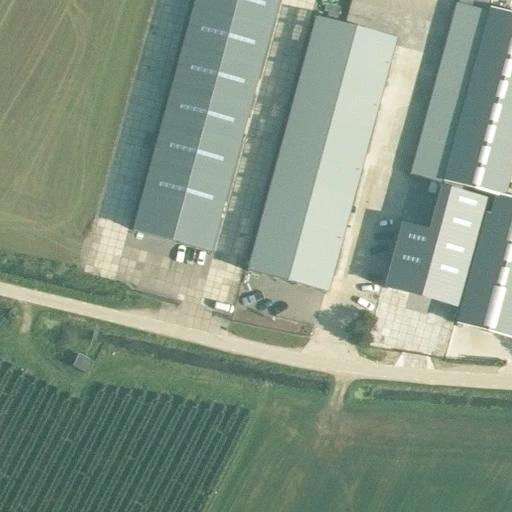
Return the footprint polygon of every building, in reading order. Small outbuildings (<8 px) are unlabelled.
[(194,0),(173,77),(252,99),(279,0),(194,0)] [(488,0),(459,0),(458,6),(484,14),(488,1),(488,0)] [(458,6),(456,5),(410,176),(430,181),(427,193),(435,195),(438,183),(439,183),(484,14),(458,6)] [(511,19),(487,12),(481,34),(511,42),(511,19)] [(315,19),(303,62),(383,83),(394,41),(315,19)] [(511,42),(481,34),(475,55),(511,64),(511,42)] [(511,64),(475,55),(469,77),(511,87),(511,64)] [(303,62),(289,114),(369,135),(383,83),(303,62)] [(173,77),(143,190),(222,211),(252,99),(173,77)] [(511,87),(469,77),(463,98),(511,111),(511,87)] [(511,111),(463,98),(457,119),(511,133),(511,111)] [(289,114),(271,183),(350,205),(369,135),(289,114)] [(511,133),(457,119),(452,141),(511,157),(511,153),(511,133)] [(452,141),(446,162),(506,178),(511,157),(452,141)] [(446,162),(440,184),(490,198),(491,195),(500,197),(506,178),(446,162)] [(350,205),(271,183),(247,272),(326,294),(343,230),(350,205)] [(438,234),(422,292),(457,302),(484,201),(439,189),(428,231),(438,234)] [(143,190),(132,231),(211,253),(222,211),(143,190)] [(482,213),(476,237),(505,245),(511,219),(511,200),(500,197),(491,195),(490,198),(486,214),(482,213)] [(401,223),(386,282),(422,292),(438,234),(428,231),(401,223)] [(476,237),(470,258),(511,268),(511,246),(505,245),(476,237)] [(511,268),(470,258),(465,279),(494,287),(511,291),(511,268)] [(465,279),(454,322),(483,330),(494,287),(465,279)] [(511,291),(494,287),(483,330),(511,337),(511,291)] [(87,374),(93,362),(78,355),(72,366),(87,374)]
